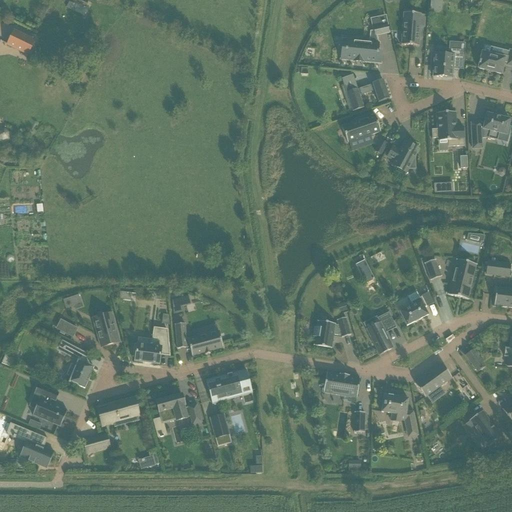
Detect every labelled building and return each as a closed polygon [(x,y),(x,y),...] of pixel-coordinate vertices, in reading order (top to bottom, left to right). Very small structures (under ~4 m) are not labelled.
[(66,8),(73,11),(75,6),(68,3),(66,8)] [(425,16),(403,14),(401,45),(418,47),(420,28),(424,28),(425,16)] [(341,50),(340,60),(353,61),(353,62),(356,62),(356,61),(361,62),(361,63),(363,63),(364,62),(380,64),(381,54),(378,54),(379,44),(377,44),(376,36),(388,33),(385,17),(371,20),(374,32),(371,33),(370,43),(348,41),(347,51),(341,50)] [(6,46),(28,57),(35,41),(14,30),(6,46)] [(75,42),(81,55),(92,49),(85,37),(75,42)] [(434,54),(433,77),(452,79),(453,69),(462,69),(464,45),(460,44),(460,50),(449,49),(449,55),(434,54)] [(493,73),(501,75),(504,63),(507,64),(506,66),(511,67),(511,51),(510,51),(508,57),(491,52),(490,55),(482,53),(480,62),(479,62),(478,65),(479,65),(478,69),(486,71),(485,72),(493,73)] [(345,78),(341,79),(352,112),(364,108),(360,96),(374,91),(378,103),(389,99),(383,81),(357,89),(355,81),(344,85),(342,79),(345,78)] [(455,113),(436,114),(437,130),(431,130),(432,139),(437,139),(438,142),(447,141),(447,148),(464,147),(463,140),(464,140),(463,128),(456,128),(455,113)] [(480,123),(471,124),(472,149),(482,149),(481,139),(488,138),(488,139),(497,141),(499,134),(508,136),(510,128),(508,127),(510,120),(501,118),(502,117),(502,116),(495,115),(495,117),(486,115),(484,124),(480,124),(480,123)] [(354,123),(341,127),(347,143),(380,132),(375,116),(363,120),(362,117),(353,120),(354,123)] [(380,141),(374,152),(380,155),(386,144),(380,141)] [(400,151),(393,147),(387,158),(394,162),(391,167),(405,175),(418,150),(404,142),(400,151)] [(452,192),(452,184),(434,185),(435,193),(452,192)] [(467,241),(482,244),(484,237),(468,233),(467,241)] [(430,281),(441,277),(435,261),(435,260),(424,264),(424,265),(425,265),(430,281)] [(364,261),(355,265),(362,279),(371,275),(364,261)] [(448,296),(468,300),(476,266),(476,265),(456,261),(448,295),(448,296)] [(509,278),(510,265),(487,262),(486,275),(509,278)] [(511,290),(496,288),(494,306),(511,308),(511,290)] [(416,293),(408,297),(412,306),(399,312),(406,327),(414,323),(415,323),(420,320),(428,316),(424,309),(426,307),(425,306),(421,297),(419,299),(416,293)] [(63,299),(65,310),(83,306),(80,295),(63,299)] [(190,297),(172,299),(173,314),(184,312),(184,306),(190,305),(190,297)] [(367,331),(367,332),(372,342),(375,348),(379,356),(393,349),(384,330),(394,325),(396,328),(394,329),(395,329),(396,328),(388,313),(378,319),(380,323),(375,325),(376,327),(367,331)] [(100,347),(100,348),(120,343),(119,342),(113,319),(106,320),(105,316),(106,316),(105,315),(93,319),(93,320),(93,319),(97,334),(97,335),(99,335),(100,339),(98,340),(99,340),(101,347),(100,347)] [(317,323),(316,328),(314,327),(312,337),(315,338),(313,346),(331,349),(332,349),(331,349),(333,336),(341,337),(341,338),(351,336),(350,335),(345,319),(346,319),(346,318),(336,321),(336,322),(337,322),(338,326),(335,325),(317,322),(317,323)] [(56,329),(72,337),(76,329),(61,321),(56,329)] [(198,337),(186,340),(185,325),(175,325),(177,349),(186,348),(186,351),(190,351),(192,357),(204,354),(205,355),(211,354),(210,352),(223,349),(218,332),(208,334),(206,329),(196,331),(198,337)] [(137,345),(134,345),(132,358),(135,358),(135,361),(134,361),(134,362),(142,363),(142,364),(151,365),(151,364),(159,365),(160,353),(169,354),(168,332),(161,331),(160,341),(138,338),(137,345)] [(63,349),(61,353),(77,362),(75,366),(71,364),(66,376),(70,378),(68,383),(85,390),(94,368),(84,364),(88,355),(66,343),(64,348),(64,347),(63,349)] [(473,350),(465,356),(470,363),(470,362),(478,357),(473,350)] [(5,355),(2,363),(12,367),(15,359),(5,355)] [(441,364),(415,384),(425,398),(452,379),(441,364)] [(205,381),(212,405),(252,394),(245,370),(205,381)] [(339,376),(326,374),(323,393),(356,399),(360,379),(349,377),(349,376),(339,375),(339,376)] [(38,385),(34,393),(42,396),(40,400),(39,400),(32,416),(60,428),(67,411),(49,403),(50,400),(55,402),(59,394),(38,385)] [(181,395),(156,402),(161,421),(175,417),(176,422),(187,419),(187,417),(190,416),(193,425),(201,423),(197,407),(188,409),(188,410),(185,411),(184,408),(185,408),(181,395)] [(381,412),(381,413),(392,414),(391,422),(400,423),(401,421),(404,421),(406,429),(411,428),(409,423),(414,422),(412,413),(406,412),(408,400),(408,401),(408,400),(392,398),(393,397),(388,396),(388,397),(384,396),(384,397),(382,412),(381,412)] [(134,398),(96,408),(102,427),(113,424),(114,428),(121,426),(121,425),(129,422),(130,424),(139,421),(135,407),(136,407),(136,408),(137,408),(134,398)] [(511,402),(502,410),(511,423),(511,402)] [(468,423),(466,425),(470,431),(469,432),(476,441),(480,438),(487,448),(501,438),(501,437),(501,438),(482,412),(483,412),(482,412),(468,422),(468,423)] [(364,413),(354,413),(354,433),(364,433),(364,413)] [(224,415),(209,419),(217,447),(231,443),(224,415)] [(47,439),(10,424),(5,435),(6,435),(7,434),(26,442),(19,458),(47,469),(54,453),(43,448),(46,440),(47,440),(47,439)] [(106,435),(83,442),(86,454),(110,448),(106,435)] [(138,459),(140,469),(159,466),(157,455),(138,459)] [(348,462),(348,472),(360,472),(360,462),(348,462)]
